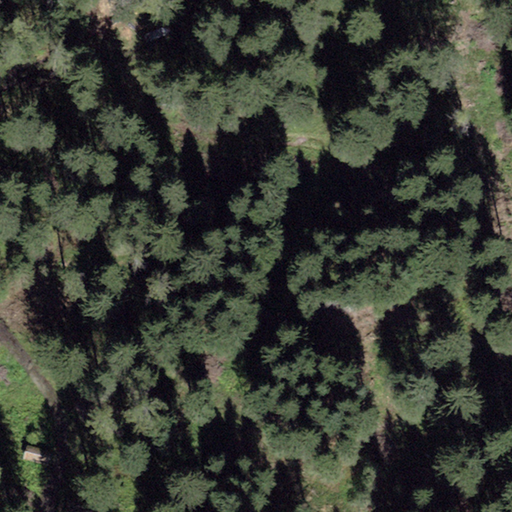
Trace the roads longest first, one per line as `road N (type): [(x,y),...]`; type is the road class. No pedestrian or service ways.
road 1 (track): [(0,79),(196,28),(243,0)]
road 2 (track): [(0,341),(13,356),(39,511)]
